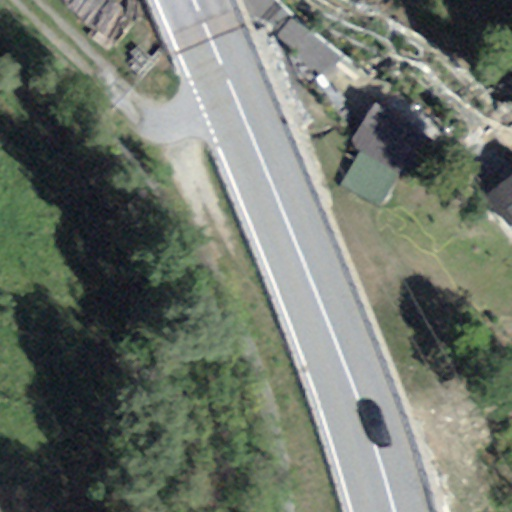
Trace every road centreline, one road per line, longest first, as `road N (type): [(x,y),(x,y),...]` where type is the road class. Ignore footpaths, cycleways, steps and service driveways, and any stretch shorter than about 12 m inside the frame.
road 1 (secondary): [(193,0),(334,338),(392,511)]
road 2 (track): [(237,107),(177,121),(149,116),(126,103),(27,0)]
